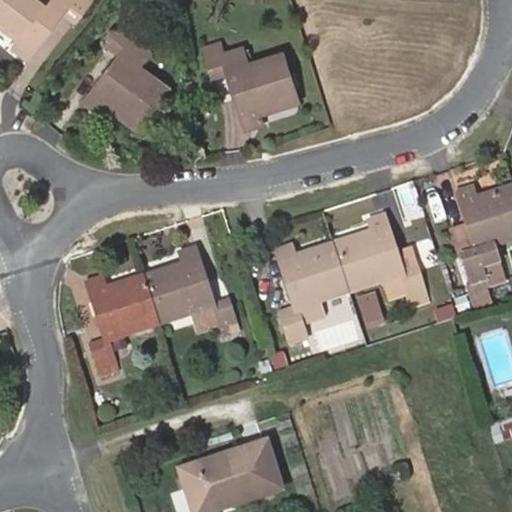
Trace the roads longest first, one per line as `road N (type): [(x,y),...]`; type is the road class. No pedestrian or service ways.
road 1 (residential): [(103,193),(256,179),(412,142),(458,118),(491,76),(508,25)]
road 2 (residential): [(40,473),(45,391),(23,275)]
